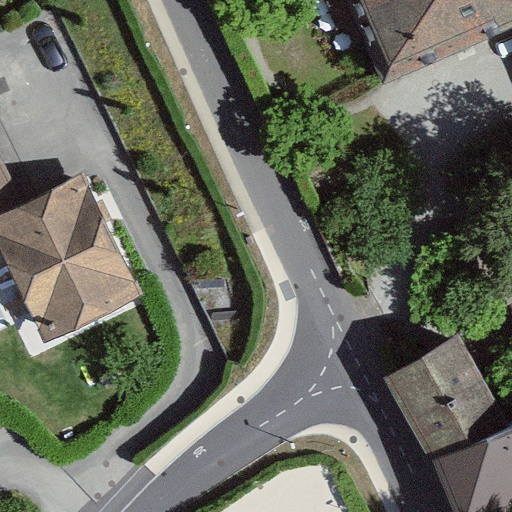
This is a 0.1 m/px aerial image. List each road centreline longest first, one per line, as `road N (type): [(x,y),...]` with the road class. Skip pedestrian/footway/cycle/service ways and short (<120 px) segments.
road 1 (residential): [(344,343),(187,0)]
road 2 (residential): [(154,511),(344,343)]
road 3 (residential): [(424,511),(344,343)]
